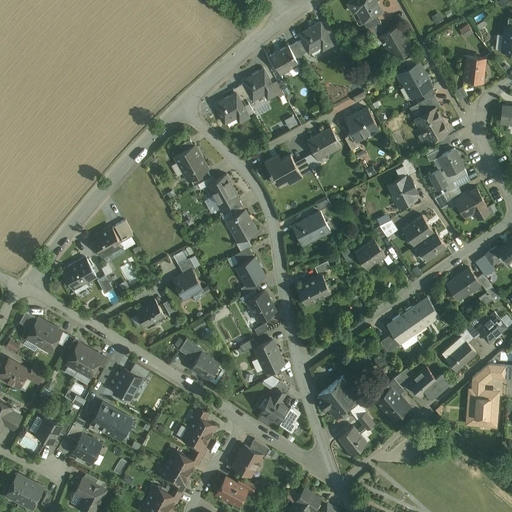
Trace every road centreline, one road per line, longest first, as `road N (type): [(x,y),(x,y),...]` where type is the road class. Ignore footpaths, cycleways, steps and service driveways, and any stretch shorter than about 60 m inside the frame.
road 1 (residential): [(297,364),(511,220)]
road 2 (residential): [(242,419),(24,289)]
road 3 (residential): [(183,105),(24,289)]
road 4 (residential): [(340,486),(499,344)]
road 5 (residential): [(297,364),(273,228),(237,163)]
road 6 (residential): [(478,122),(465,119),(400,0)]
